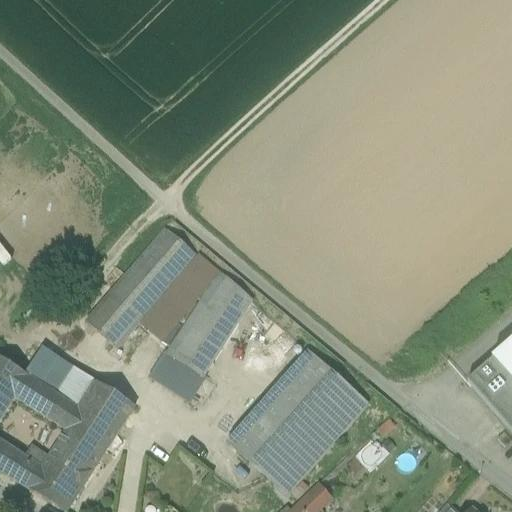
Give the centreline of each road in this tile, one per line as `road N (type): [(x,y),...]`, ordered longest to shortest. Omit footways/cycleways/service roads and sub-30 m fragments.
road 1 (unclassified): [(511,492),(0,54)]
road 2 (track): [(384,0),(164,202),(69,302)]
